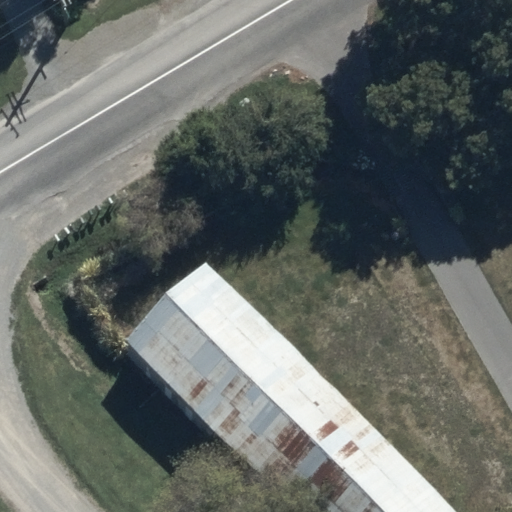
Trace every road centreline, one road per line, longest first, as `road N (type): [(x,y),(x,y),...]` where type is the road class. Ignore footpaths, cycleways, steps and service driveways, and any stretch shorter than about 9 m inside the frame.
road 1 (residential): [(294,0),(0,173)]
road 2 (residential): [(0,417),(86,511)]
